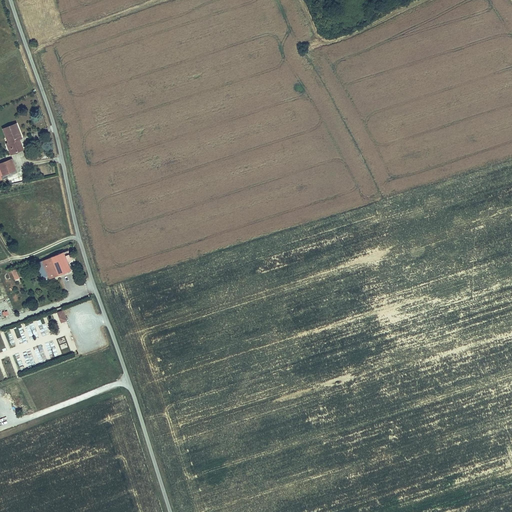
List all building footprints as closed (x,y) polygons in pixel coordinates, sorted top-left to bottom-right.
[(21,135),(15,122),(2,127),(8,141),(9,140),(13,151),(22,147),(18,136),(21,135)] [(8,153),(13,151),(9,140),(8,141),(4,142),(8,153)] [(0,161),(0,178),(17,172),(11,157),(0,161)] [(64,252),(43,261),(50,279),(72,269),(64,252)] [(10,271),(14,279),(19,277),(15,268),(10,271)] [(66,319),(63,309),(57,311),(61,321),(66,319)] [(7,310),(1,311),(2,319),(9,318),(7,310)]
